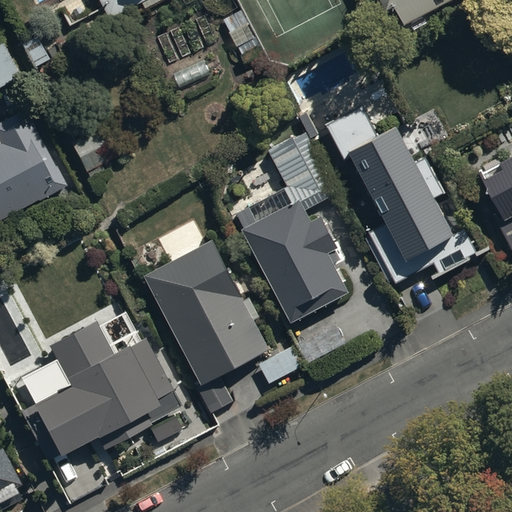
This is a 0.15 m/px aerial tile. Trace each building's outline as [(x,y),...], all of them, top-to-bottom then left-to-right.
[(101,0),(110,16),(140,1),(143,7),(156,0),(101,0)] [(380,0),(394,26),(445,0),(380,0)] [(244,8),(224,19),(243,57),(264,47),(244,8)] [(3,39),(0,41),(0,81),(20,70),(3,39)] [(173,73),(180,88),(210,76),(203,60),(173,73)] [(347,163),(355,159),(390,226),(372,235),(399,286),(432,268),(437,279),(481,256),(466,228),(455,234),(437,199),(445,195),(425,157),(416,162),(398,129),(384,136),(367,105),(327,126),(347,163)] [(0,216),(65,182),(25,106),(0,118),(0,216)] [(98,122),(69,138),(91,179),(105,171),(100,161),(115,153),(98,122)] [(239,226),(290,318),(347,287),(327,250),(338,245),(321,213),(311,218),(305,208),(338,190),(303,127),(268,147),(288,183),(237,210),(244,223),(239,226)] [(511,152),(482,168),(505,213),(511,209),(511,152)] [(511,244),(511,209),(505,213),(498,217),(511,244)] [(212,237),(143,273),(198,377),(194,379),(210,410),(235,397),(221,371),(268,346),(212,237)] [(20,376),(32,400),(19,406),(44,457),(94,432),(102,448),(151,423),(149,418),(179,403),(145,335),(127,344),(125,340),(109,348),(95,320),(48,343),(56,358),(20,376)] [(292,343),(258,361),(268,381),(302,363),(292,343)] [(0,509),(20,499),(13,485),(21,481),(1,442),(0,442),(0,509)]
